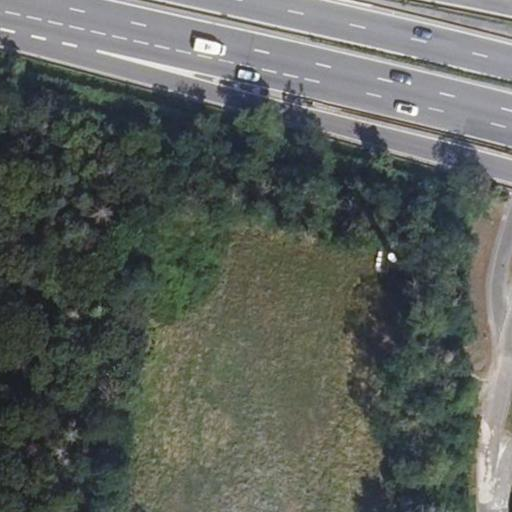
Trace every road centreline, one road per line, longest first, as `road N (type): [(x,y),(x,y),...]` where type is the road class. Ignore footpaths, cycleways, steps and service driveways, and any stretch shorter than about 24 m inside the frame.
road 1 (trunk): [(66,17),(142,73),(511,176)]
road 2 (trunk): [(66,17),(511,118)]
road 3 (trunk): [(511,68),(216,0)]
